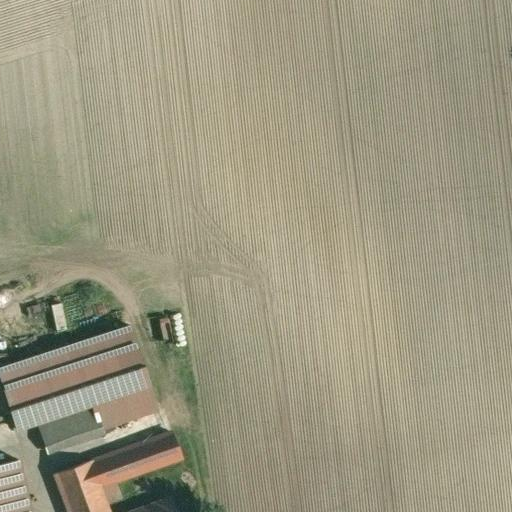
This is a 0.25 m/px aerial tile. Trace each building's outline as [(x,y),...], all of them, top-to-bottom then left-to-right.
[(122,378),(107,333),(0,367),(0,375),(17,429),(94,404),(95,406),(105,433),(136,419),(121,379),(122,378)] [(122,378),(121,379),(136,419),(183,403),(169,362),(122,378)] [(95,406),(38,426),(48,453),(105,433),(95,406)] [(171,431),(55,472),(70,511),(110,511),(106,501),(100,487),(115,482),(181,458),(171,431)] [(30,511),(19,461),(0,465),(0,511),(30,511)] [(115,482),(100,487),(106,501),(121,495),(115,482)] [(174,511),(170,498),(131,511),(174,511)]
